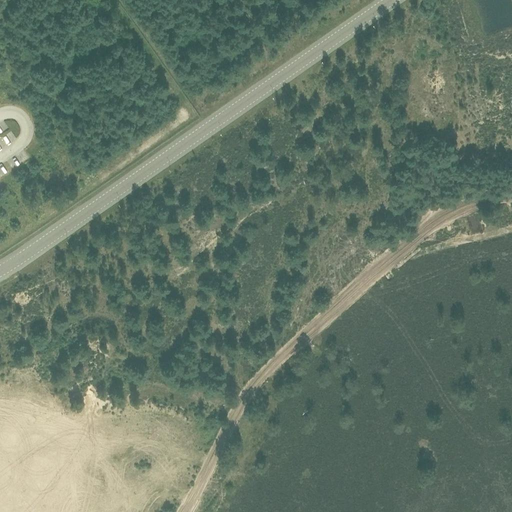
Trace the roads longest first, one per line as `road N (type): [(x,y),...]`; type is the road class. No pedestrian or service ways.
road 1 (unclassified): [(388,0),(0,271)]
road 2 (track): [(184,511),(240,406),(276,361),(426,227),(511,190)]
